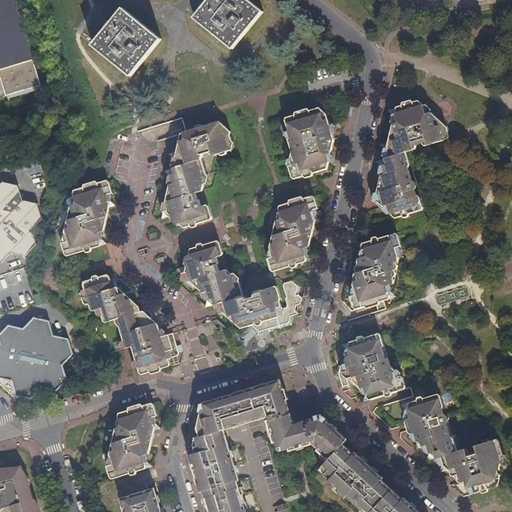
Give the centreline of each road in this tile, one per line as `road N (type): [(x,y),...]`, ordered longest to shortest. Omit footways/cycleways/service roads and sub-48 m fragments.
road 1 (residential): [(312,353),(367,101),(369,57),(309,0)]
road 2 (residential): [(312,353),(329,396),(452,511)]
road 3 (residential): [(183,391),(148,387),(43,422)]
road 4 (residential): [(312,353),(183,391)]
road 5 (residential): [(185,511),(172,468),(183,391)]
